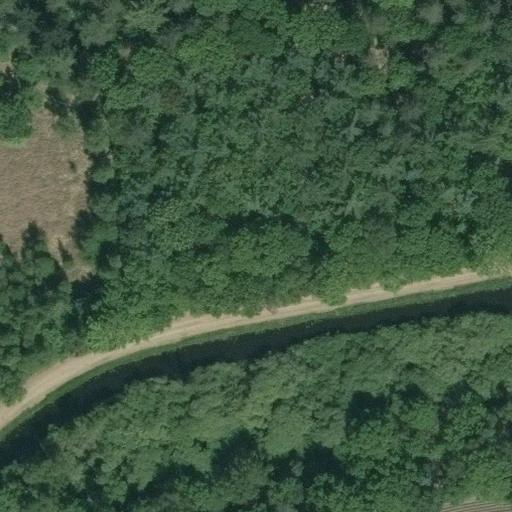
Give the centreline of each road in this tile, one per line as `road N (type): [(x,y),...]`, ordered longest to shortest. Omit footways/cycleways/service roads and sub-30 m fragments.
road 1 (track): [(0,416),(111,348),(337,295),(511,265)]
road 2 (track): [(0,71),(83,109),(109,108),(286,0)]
